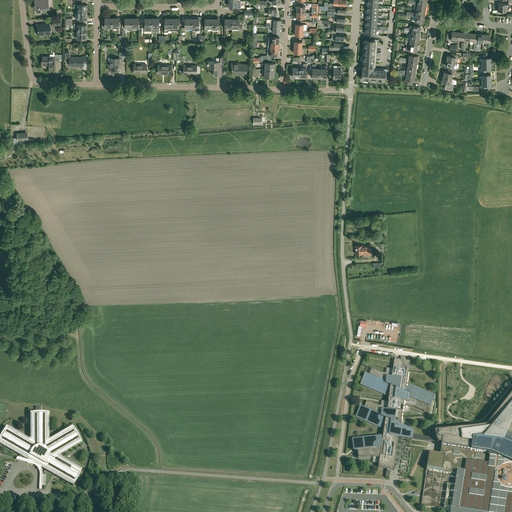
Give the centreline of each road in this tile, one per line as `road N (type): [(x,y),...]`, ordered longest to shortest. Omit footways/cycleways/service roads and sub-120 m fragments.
road 1 (track): [(0,210),(26,224),(74,306),(80,374),(111,404)]
road 2 (residential): [(282,89),(95,85)]
road 3 (unclassified): [(342,263),(351,90)]
road 4 (residential): [(95,85),(31,78),(21,0)]
road 5 (residential): [(421,88),(434,22),(486,24)]
road 6 (residential): [(97,5),(216,0)]
